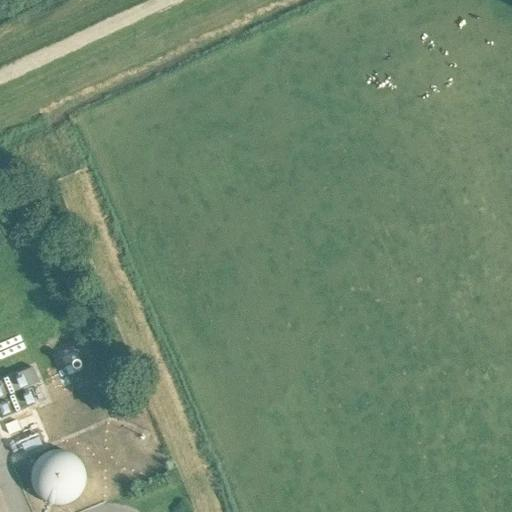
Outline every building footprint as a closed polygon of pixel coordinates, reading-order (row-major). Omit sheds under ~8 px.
[(59,356),(77,350),(74,341),(86,337),(78,316),(48,326),(59,356)] [(0,327),(0,333),(3,344),(30,335),(25,319),(0,327)] [(35,368),(0,382),(0,399),(41,384),(35,368)] [(28,390),(0,402),(0,411),(3,419),(35,406),(28,390)] [(32,467),(30,473),(28,481),(29,488),(33,494),(38,499),(44,502),(51,503),(58,502),(65,498),(70,493),(73,487),(73,480),(72,473),(69,467),(64,462),(58,459),(51,458),(44,459),(37,462),(32,467)]
